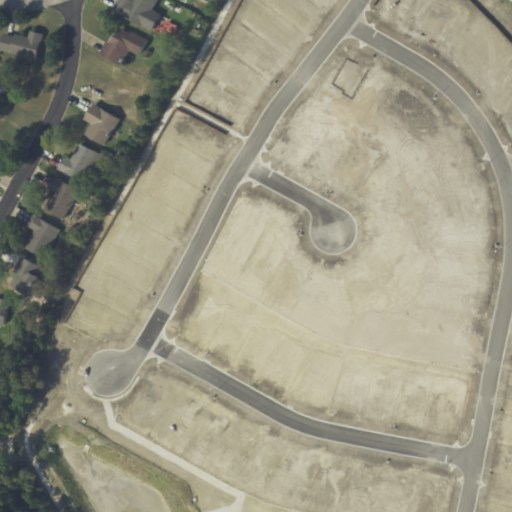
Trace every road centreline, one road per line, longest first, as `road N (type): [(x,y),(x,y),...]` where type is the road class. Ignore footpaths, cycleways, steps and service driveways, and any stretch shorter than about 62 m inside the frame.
road 1 (residential): [(338,20),(433,79),(474,123),(498,171),(507,264),(459,511)]
road 2 (residential): [(353,0),(269,107),(130,358),(105,371)]
road 3 (residential): [(469,458),(295,425),(140,340)]
road 4 (residential): [(0,209),(69,63),(70,0)]
road 5 (residential): [(236,164),(312,203),(328,219),(330,235)]
